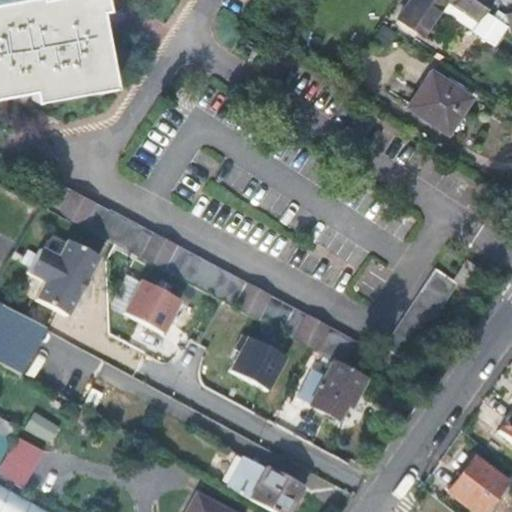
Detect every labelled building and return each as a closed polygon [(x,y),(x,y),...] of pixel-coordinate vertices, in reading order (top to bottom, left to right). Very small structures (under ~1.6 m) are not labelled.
[(37,99),(115,84),(102,9),(110,7),(108,0),(11,0),(0,2),(0,93),(35,87),(37,99)] [(393,0),(388,8),(413,24),(429,0),(451,0),(481,19),(492,2),(489,0),(393,0)] [(404,104),(444,132),(468,98),(428,71),(404,104)] [(45,176),(32,200),(353,371),(366,347),(45,176)] [(37,249),(31,261),(80,287),(96,257),(64,241),(55,258),(37,249)] [(80,287),(31,261),(24,273),(43,282),(33,300),(64,316),(80,287)] [(456,281),(460,284),(471,291),(483,274),(468,263),(456,281)] [(460,284),(456,281),(438,269),(385,347),(407,362),(460,284)] [(178,301),(139,280),(121,314),(162,336),(170,321),(167,320),(178,301)] [(0,364),(21,376),(46,330),(1,306),(0,305),(0,364)] [(238,358),(233,359),(227,370),(266,391),(284,358),(241,335),(234,349),(241,353),(238,358)] [(349,407),(365,378),(330,359),(322,374),(311,369),(304,381),(316,389),(308,404),(335,420),(343,404),(349,407)] [(511,400),(510,403),(511,404),(511,407),(496,430),(511,442),(511,400)] [(19,429),(0,418),(0,462),(11,444),(19,429)] [(18,437),(0,468),(0,475),(23,489),(44,451),(18,437)] [(471,457),(459,474),(465,478),(477,461),(471,457)] [(246,459),(229,490),(269,511),(285,511),(299,488),(246,459)] [(480,511),(504,481),(477,461),(465,478),(459,474),(447,490),(476,511),(480,511)] [(0,511),(51,511),(0,486),(0,511)] [(227,511),(197,494),(186,511),(227,511)]
